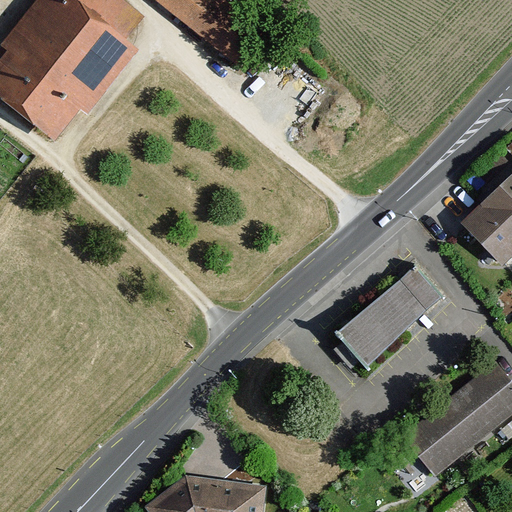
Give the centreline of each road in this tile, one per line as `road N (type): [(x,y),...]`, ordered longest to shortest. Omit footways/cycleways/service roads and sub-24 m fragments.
road 1 (primary): [(511,94),(227,355),(79,511)]
road 2 (track): [(236,347),(143,238),(0,113)]
road 3 (track): [(143,0),(159,12),(200,87),(367,229)]
